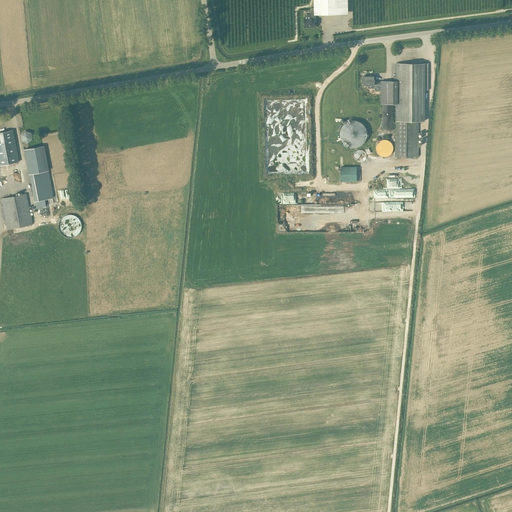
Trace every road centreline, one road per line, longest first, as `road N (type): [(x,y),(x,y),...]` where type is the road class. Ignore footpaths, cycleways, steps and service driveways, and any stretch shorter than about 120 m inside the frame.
road 1 (tertiary): [(213,66),(511,21)]
road 2 (tertiary): [(0,104),(213,66)]
